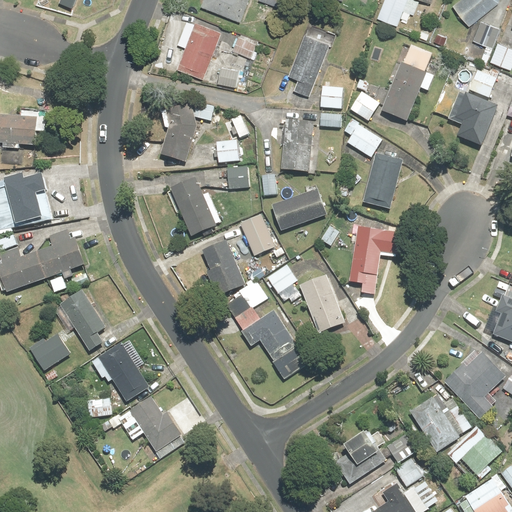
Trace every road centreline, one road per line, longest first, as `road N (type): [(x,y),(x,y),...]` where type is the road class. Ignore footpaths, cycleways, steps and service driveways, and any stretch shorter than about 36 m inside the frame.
road 1 (residential): [(124,71),(112,183),(131,246),(255,445)]
road 2 (residential): [(255,445),(408,338),(458,267),(467,220)]
road 3 (residential): [(7,37),(124,71)]
